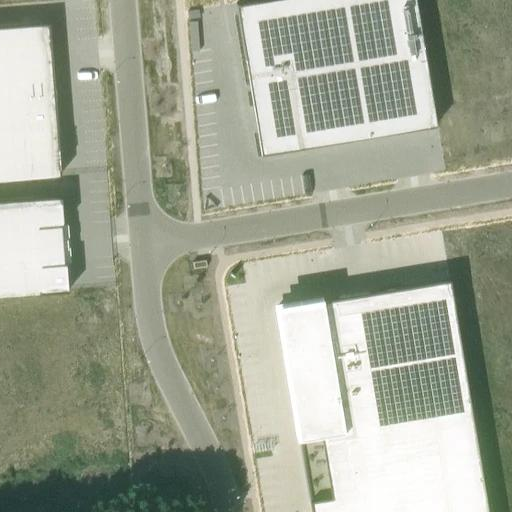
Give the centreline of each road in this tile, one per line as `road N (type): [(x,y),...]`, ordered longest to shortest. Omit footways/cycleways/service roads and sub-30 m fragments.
road 1 (unclassified): [(511,188),(143,248)]
road 2 (unclassified): [(143,248),(156,351),(202,436),(228,511)]
road 3 (unclassified): [(123,0),(143,248)]
